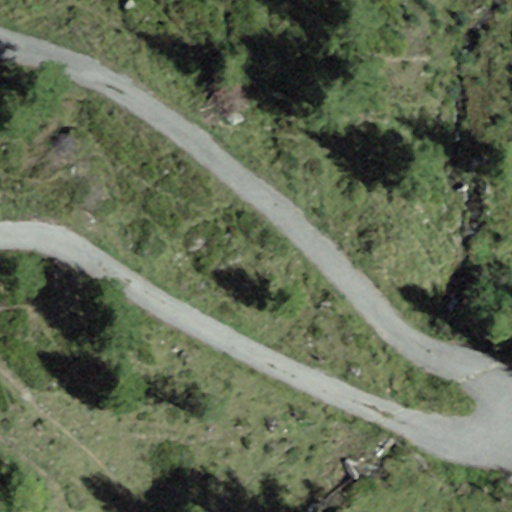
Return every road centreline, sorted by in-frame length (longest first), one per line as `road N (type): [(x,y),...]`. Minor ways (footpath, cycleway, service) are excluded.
road 1 (residential): [(511,416),(508,399),(477,368),(407,350),(253,193),(157,111),(0,25)]
road 2 (residential): [(0,234),(52,240),(262,357),(399,421),(496,448),(511,433)]
